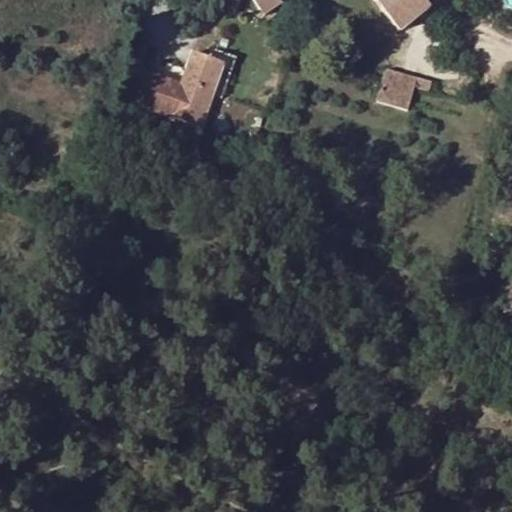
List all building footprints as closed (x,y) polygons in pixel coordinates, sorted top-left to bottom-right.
[(255,0),(262,11),(278,2),(276,0),(255,0)] [(374,0),(399,32),(429,7),(424,1),(423,0),(374,0)] [(223,62),(194,52),(172,117),(199,128),(223,62)] [(418,83),(386,74),(377,107),(408,116),(415,92),(418,83)] [(433,88),(418,83),(415,92),(431,96),(433,88)] [(104,215),(78,205),(69,228),(95,238),(104,215)]
